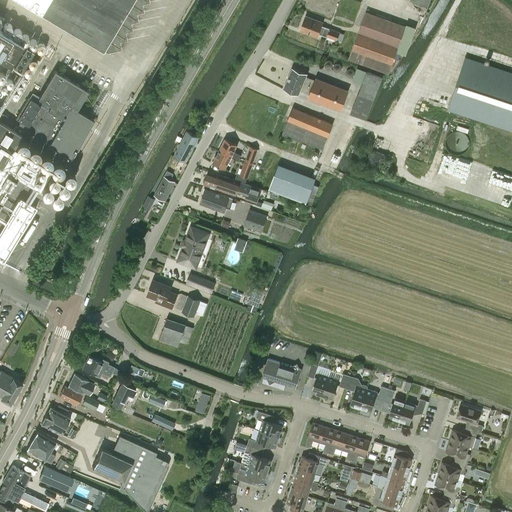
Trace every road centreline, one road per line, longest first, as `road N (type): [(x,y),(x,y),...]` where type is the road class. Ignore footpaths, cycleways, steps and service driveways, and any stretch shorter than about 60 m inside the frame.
road 1 (unknown): [(168,0),(0,283)]
road 2 (track): [(460,0),(384,130),(243,76)]
road 3 (track): [(511,232),(325,169),(343,116)]
road 4 (residential): [(110,313),(227,102)]
road 5 (tertiary): [(114,206),(233,0)]
road 6 (residential): [(304,405),(251,397),(151,362),(114,333)]
road 7 (residential): [(430,445),(304,405)]
